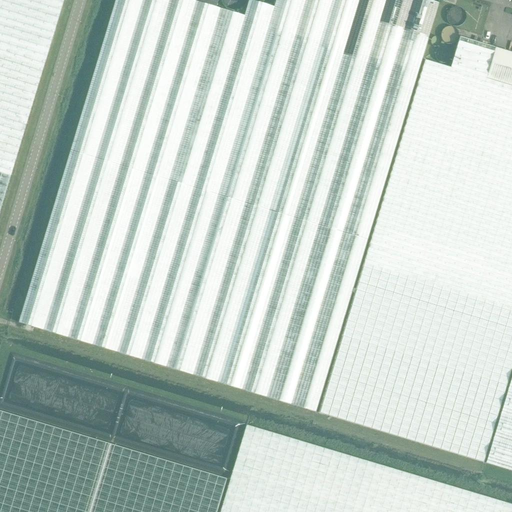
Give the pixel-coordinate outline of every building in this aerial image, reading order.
[(0,0),(0,211),(13,168),(63,0),(0,0)] [(249,0),(244,16),(216,8),(218,1),(213,0),(115,0),(18,323),(316,412),(439,3),(426,0),(275,0),(274,7),(249,0)] [(511,53),(460,37),(451,68),(511,86),(511,53)] [(511,86),(451,68),(425,60),(319,413),(483,462),(511,367),(511,86)] [(511,376),(486,464),(511,471),(511,376)] [(0,511),(216,511),(226,479),(0,411),(0,511)] [(511,511),(511,505),(246,425),(232,471),(220,511),(511,511)]
